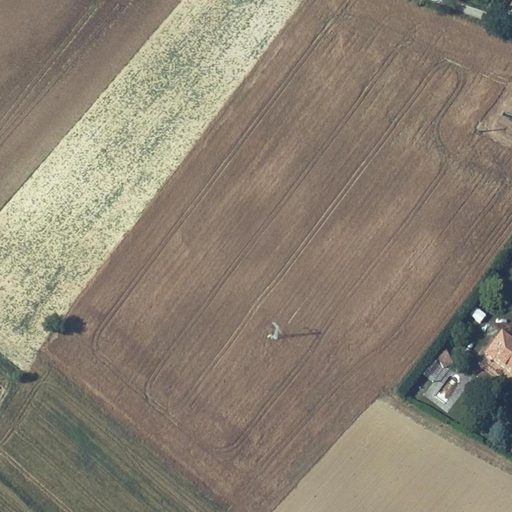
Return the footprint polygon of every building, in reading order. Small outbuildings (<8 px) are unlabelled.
[(474,306),(468,314),(479,323),(486,315),(474,306)] [(493,342),(484,355),(511,375),(511,340),(501,332),(493,342)] [(480,352),(484,355),(493,342),(489,340),(480,352)] [(435,354),(439,368),(451,365),(448,351),(435,354)] [(447,403),(457,381),(438,372),(428,394),(447,403)]
